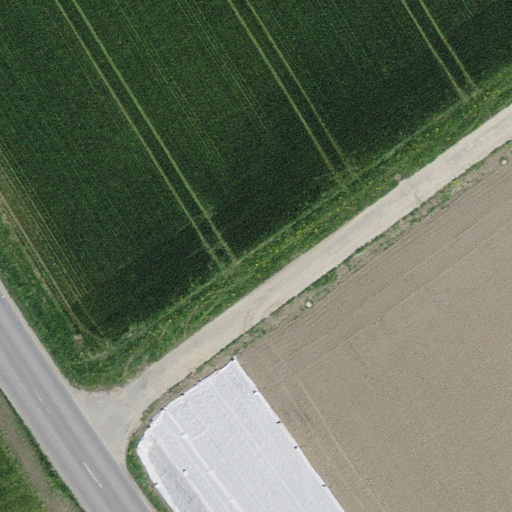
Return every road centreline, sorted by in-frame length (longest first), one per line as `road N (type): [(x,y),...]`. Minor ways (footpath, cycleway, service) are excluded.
road 1 (track): [(60,429),(511,107)]
road 2 (tertiary): [(0,332),(120,511)]
